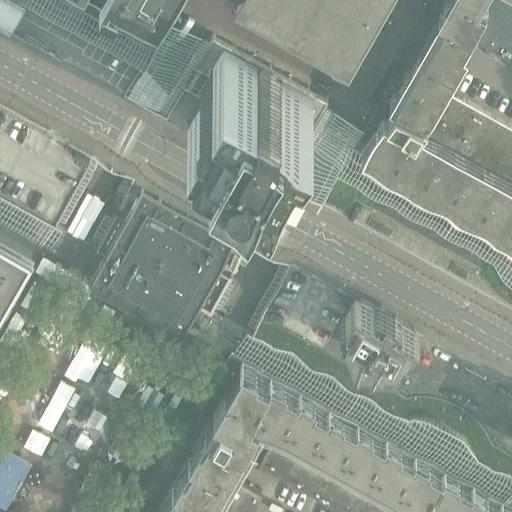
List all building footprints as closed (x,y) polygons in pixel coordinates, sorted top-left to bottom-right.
[(0,0),(0,191),(46,217),(56,223),(144,64),(28,0),(0,0)] [(90,0),(152,35),(171,0),(90,0)] [(348,67),(386,0),(234,0),(234,2),(348,67)] [(511,0),(449,0),(440,17),(470,34),(484,42),(508,56),(509,57),(511,52),(511,0)] [(470,34),(440,17),(429,35),(364,152),(511,234),(511,124),(441,85),(444,79),(452,65),(459,52),(470,34)] [(183,328),(200,297),(213,304),(233,268),(241,254),(247,243),(281,183),(300,149),(283,140),(294,118),(315,130),(334,96),(214,30),(196,64),(215,75),(204,96),(185,85),(166,118),(133,178),(126,190),(118,205),(97,243),(109,249),(93,278),(183,328)] [(339,173),(322,205),(288,266),(251,331),(256,334),(408,418),(416,417),(422,418),(427,418),(437,420),(446,424),(450,426),(455,430),(461,435),(464,438),(466,440),(468,443),(471,448),(475,456),(511,476),(511,282),(510,280),(505,275),(503,273),(500,267),(496,260),(339,173)] [(0,299),(32,244),(0,225),(0,299)] [(88,335),(78,360),(88,364),(99,340),(88,335)] [(154,355),(140,393),(182,409),(196,371),(154,355)] [(511,511),(511,510),(242,360),(154,511),(251,511),(262,493),(232,476),(263,421),(279,430),(260,466),(287,481),(342,511),(511,511)] [(13,373),(1,396),(11,402),(24,379),(13,373)] [(16,409),(28,415),(43,384),(31,379),(16,409)] [(51,435),(69,392),(48,383),(29,426),(51,435)] [(114,389),(101,396),(112,414),(125,406),(114,389)] [(141,477),(160,439),(122,420),(103,458),(141,477)] [(77,467),(88,472),(108,428),(97,423),(77,467)] [(0,499),(9,504),(28,470),(37,475),(38,474),(0,450),(0,499)] [(63,478),(49,508),(58,511),(65,511),(78,485),(63,478)]
